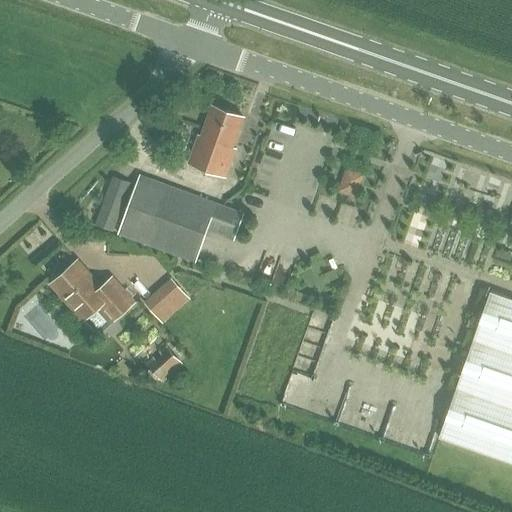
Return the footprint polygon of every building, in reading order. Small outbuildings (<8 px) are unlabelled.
[(199,134),(188,163),(226,177),(236,148),(233,147),(244,117),(214,106),(203,136),(199,134)] [(393,168),(384,192),(407,200),(415,176),(393,168)] [(243,213),(216,203),(141,175),(120,233),(196,261),(207,229),(234,239),(243,213)] [(129,181),(114,176),(96,225),(111,230),(129,181)] [(78,261),(52,284),(84,320),(101,305),(114,320),(134,302),(112,278),(102,288),(78,261)] [(173,325),(200,298),(184,282),(157,309),(173,325)] [(511,299),(490,292),(438,438),(511,464),(511,299)] [(318,327),(305,358),(323,366),(336,334),(318,327)] [(167,347),(161,352),(164,355),(157,362),(154,359),(149,364),(162,379),(180,362),(167,347)]
